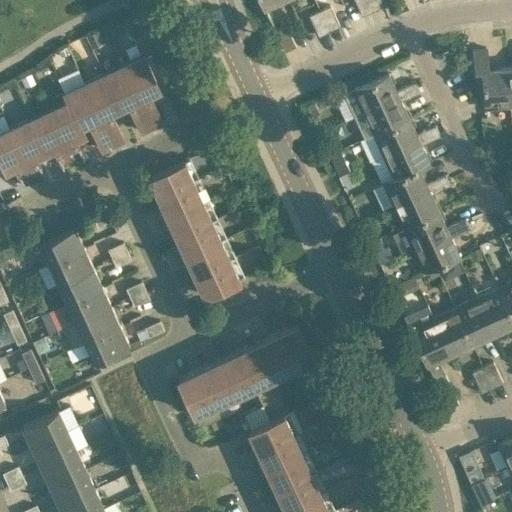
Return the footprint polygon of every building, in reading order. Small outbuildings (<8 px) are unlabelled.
[(355,0),(362,13),(373,8),(368,0),(355,0)] [(381,0),(368,0),(373,8),(384,3),(381,0)] [(330,3),(320,8),(329,29),(340,24),(330,3)] [(319,34),(329,29),(320,8),(309,13),(319,34)] [(124,29),(120,20),(109,26),(113,34),(124,29)] [(286,23),(275,29),(285,49),(296,44),(286,23)] [(87,33),(92,44),(103,38),(98,28),(87,33)] [(58,48),(62,55),(71,51),(68,44),(58,48)] [(485,106),(510,104),(507,65),(489,67),(487,46),(473,47),(475,68),(482,68),(485,106)] [(144,53),(124,62),(153,124),(163,119),(151,92),(160,88),(144,53)] [(142,129),(153,124),(124,62),(104,71),(120,106),(129,102),(142,129)] [(50,64),(42,67),(46,75),(54,71),(50,64)] [(111,110),(120,106),(104,71),(84,80),(113,142),(124,137),(111,110)] [(401,98),(411,94),(406,84),(397,88),(389,71),(353,87),(363,110),(399,93),(401,98)] [(35,81),(31,72),(22,76),(26,85),(35,81)] [(416,79),(406,84),(411,94),(420,90),(416,79)] [(84,80),(64,89),(86,133),(82,124),(90,120),(102,147),(113,142),(84,80)] [(86,133),(64,89),(64,90),(68,98),(48,107),(73,161),(84,155),(76,137),(86,133)] [(364,136),(374,132),(409,115),(401,98),(399,93),(363,110),(354,114),(364,136)] [(314,100),(308,103),(307,104),(311,114),(312,113),(319,110),(314,100)] [(63,165),(73,161),(48,107),(29,116),(45,152),(55,147),(63,165)] [(374,132),(384,153),(420,138),(422,143),(431,139),(426,128),(417,132),(409,115),(374,132)] [(29,116),(10,125),(35,178),(45,174),(37,156),(45,152),(29,116)] [(436,123),(426,128),(431,139),(441,134),(436,123)] [(24,183),(35,178),(10,125),(0,129),(0,156),(6,170),(16,165),(24,183)] [(419,164),(419,165),(430,160),(422,143),(420,138),(384,153),(394,175),(394,176),(419,164)] [(159,194),(194,178),(185,158),(149,174),(159,194)] [(383,180),(393,203),(429,186),(431,191),(441,187),(436,177),(427,181),(419,165),(419,164),(394,176),(394,175),(383,180)] [(436,177),(441,187),(450,183),(446,172),(436,177)] [(168,214),(203,197),(194,178),(159,194),(168,214)] [(439,208),(431,191),(429,186),(393,203),(404,224),(439,208)] [(168,214),(177,234),(212,217),(203,197),(168,214)] [(404,224),(414,246),(449,230),(452,235),(461,231),(456,221),(447,225),(439,208),(404,224)] [(109,209),(94,216),(98,225),(113,218),(109,209)] [(466,216),(456,221),(461,231),(471,226),(466,216)] [(186,253),(222,237),(212,217),(177,234),(186,253)] [(49,261),(84,245),(75,224),(39,241),(49,261)] [(436,264),(458,254),(460,253),(452,235),(449,230),(414,246),(424,269),(427,268),(436,264)] [(369,241),(375,253),(379,262),(379,263),(381,262),(394,256),(388,244),(384,245),(380,236),(370,240),(369,241)] [(186,253),(195,273),(231,257),(222,237),(186,253)] [(124,240),(108,247),(112,256),(128,248),(124,240)] [(84,245),(49,261),(58,281),(93,264),(84,245)] [(479,246),(470,249),(473,257),(482,254),(479,246)] [(132,257),(128,248),(112,256),(116,264),(132,257)] [(205,293),(210,291),(240,277),(231,257),(195,273),(205,293)] [(102,284),(93,264),(58,281),(67,300),(102,284)] [(436,264),(427,268),(431,276),(439,272),(436,264)] [(142,279),(126,286),(130,295),(146,287),(142,279)] [(511,279),(499,285),(511,313),(511,279)] [(0,283),(0,303),(9,299),(1,283),(0,283)] [(67,300),(76,320),(111,303),(102,284),(67,300)] [(511,322),(511,313),(499,285),(477,295),(494,331),(511,322)] [(150,296),(146,287),(130,295),(134,303),(150,296)] [(494,331),(477,295),(455,305),(472,341),(494,331)] [(76,320),(85,339),(121,323),(111,303),(76,320)] [(411,326),(427,362),(438,357),(450,351),(434,315),(428,303),(405,313),(411,326)] [(472,341),(455,305),(434,315),(450,351),(472,341)] [(3,312),(10,327),(11,326),(20,322),(13,307),(3,312)] [(160,318),(145,325),(149,334),(164,327),(160,318)] [(277,329),(294,365),(314,355),(297,320),(277,329)] [(20,322),(11,326),(18,342),(27,338),(20,322)] [(130,343),(121,323),(85,339),(95,360),(130,343)] [(277,329),(257,338),(274,374),(294,365),(277,329)] [(50,346),(45,334),(33,339),(39,351),(50,346)] [(254,383),(274,374),(257,338),(238,348),(254,383)] [(31,346),(22,350),(29,366),(38,362),(31,346)] [(234,392),(254,383),(238,348),(218,357),(234,392)] [(214,401),(234,392),(218,357),(198,366),(214,401)] [(493,359),(483,364),(492,385),(503,380),(493,359)] [(28,366),(36,382),(45,378),(38,362),(29,366),(28,366)] [(482,390),(492,385),(483,364),(472,369),(482,390)] [(198,366),(180,374),(178,375),(194,411),(214,401),(198,366)] [(438,385),(448,406),(459,401),(449,380),(446,374),(435,379),(438,385)] [(23,423),(32,443),(67,427),(58,407),(23,423)] [(258,447),(294,431),(284,411),(249,428),(258,447)] [(222,417),(211,422),(214,428),(225,423),(222,417)] [(32,443),(41,463),(77,446),(67,427),(32,443)] [(258,447),(267,467),(303,451),(294,431),(258,447)] [(4,433),(0,434),(0,445),(8,441),(4,433)] [(511,435),(498,442),(509,465),(511,463),(511,435)] [(41,463),(50,483),(86,466),(77,446),(41,463)] [(471,448),(459,454),(472,482),(484,476),(471,448)] [(126,462),(121,451),(110,456),(114,467),(126,462)] [(267,467),(277,487),(312,471),(303,451),(267,467)] [(3,471),(7,479),(22,472),(18,463),(3,471)] [(60,502),(95,486),(86,466),(50,483),(60,502)] [(321,490),(312,471),(277,487),(286,507),(321,490)] [(26,481),(22,472),(7,479),(11,488),(26,481)] [(60,502),(64,511),(90,511),(104,506),(95,486),(60,502)] [(476,494),(480,503),(482,502),(493,497),(493,496),(490,488),(476,494)] [(286,507),(288,511),(326,511),(330,510),(321,490),(286,507)] [(21,510),(22,511),(38,511),(41,511),(37,503),(21,510)]
